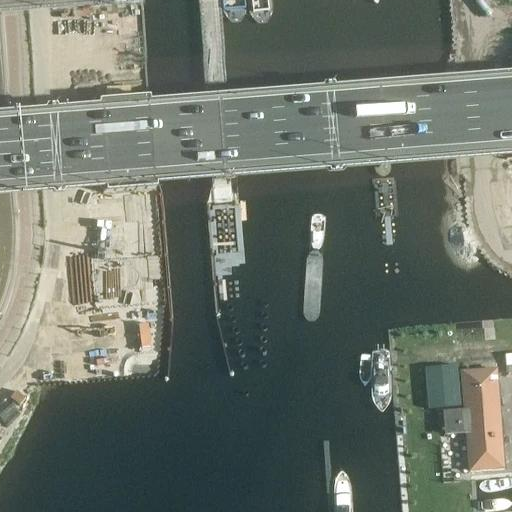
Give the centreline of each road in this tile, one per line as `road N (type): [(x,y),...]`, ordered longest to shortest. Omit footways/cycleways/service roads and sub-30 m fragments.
road 1 (motorway): [(0,243),(511,204)]
road 2 (motorway): [(0,94),(511,56)]
road 3 (motorway): [(0,148),(511,111)]
